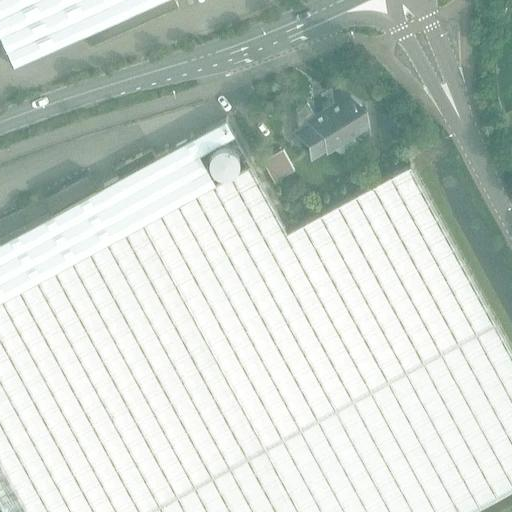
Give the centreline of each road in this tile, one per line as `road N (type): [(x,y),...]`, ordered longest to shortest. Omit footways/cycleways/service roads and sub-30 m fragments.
road 1 (tertiary): [(0,125),(269,35),(348,0)]
road 2 (tertiary): [(388,0),(460,118)]
road 3 (tertiary): [(460,118),(423,0)]
